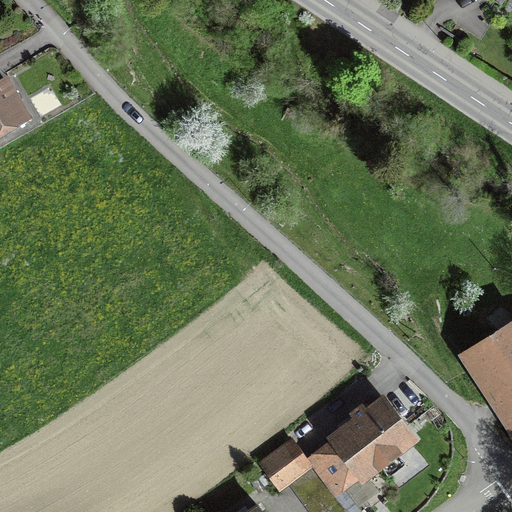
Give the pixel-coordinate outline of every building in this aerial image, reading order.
[(0,141),(34,122),(8,78),(0,82),(0,141)] [(511,426),(511,325),(466,355),(511,426)] [(305,454),(313,464),(336,494),(344,487),(359,476),(361,478),(420,434),(384,387),(365,401),(363,397),(349,407),(352,411),(326,431),(329,435),(305,454)] [(441,412),(433,402),(416,417),(424,427),(441,412)] [(280,488),(287,483),(313,464),(305,454),(291,435),(259,460),(280,488)] [(336,494),(313,464),(287,483),(309,511),(362,511),(344,487),(336,494)]
